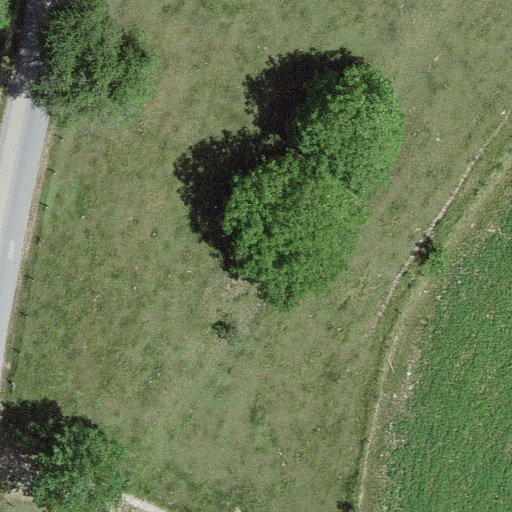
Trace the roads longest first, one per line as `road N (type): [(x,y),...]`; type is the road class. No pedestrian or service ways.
road 1 (tertiary): [(62,0),(0,315)]
road 2 (track): [(0,458),(128,511)]
